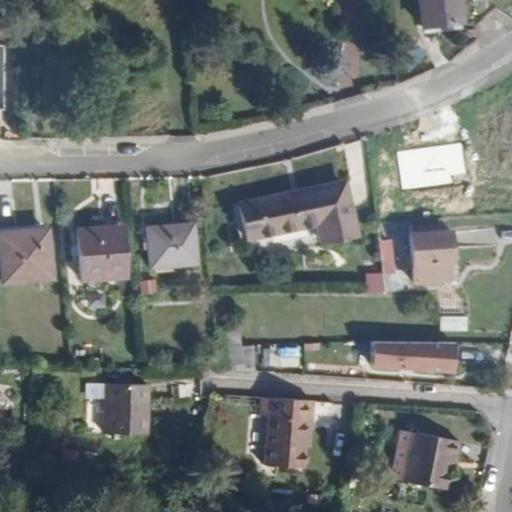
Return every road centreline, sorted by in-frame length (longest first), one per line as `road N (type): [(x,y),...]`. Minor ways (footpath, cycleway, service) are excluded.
road 1 (residential): [(0,163),(179,161),(364,118),(511,56)]
road 2 (residential): [(511,401),(208,385)]
